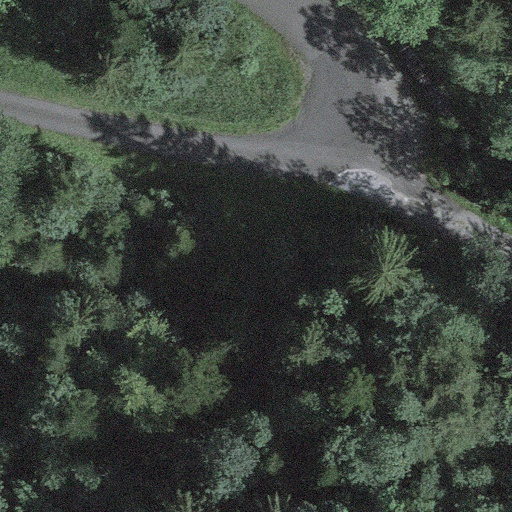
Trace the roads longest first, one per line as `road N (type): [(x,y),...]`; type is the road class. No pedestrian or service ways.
road 1 (residential): [(274,0),(319,32),(356,86),(361,116),(346,149),(262,158),(0,107)]
road 2 (track): [(357,135),(511,234)]
